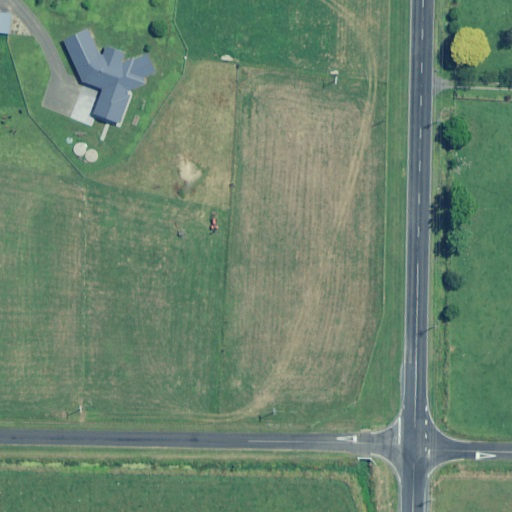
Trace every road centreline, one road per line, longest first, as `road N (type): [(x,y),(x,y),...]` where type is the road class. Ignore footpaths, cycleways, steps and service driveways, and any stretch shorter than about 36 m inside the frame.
road 1 (tertiary): [(415,447),(423,0)]
road 2 (unclassified): [(0,439),(415,447)]
